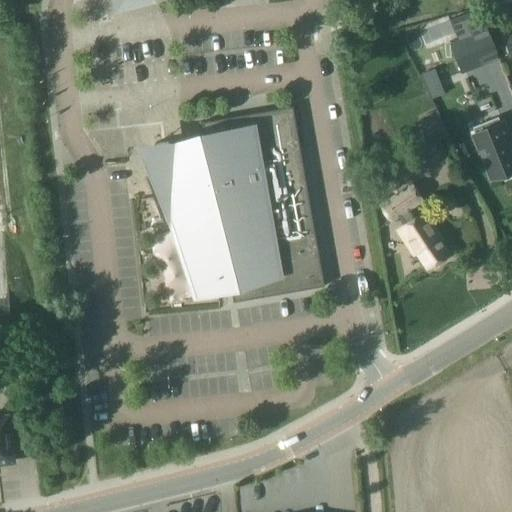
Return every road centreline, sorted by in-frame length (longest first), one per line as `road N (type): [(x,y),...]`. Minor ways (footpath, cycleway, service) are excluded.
road 1 (residential): [(57,40),(69,135),(90,173),(113,349),(352,322)]
road 2 (unclassified): [(387,390),(254,465),(68,511)]
road 3 (residential): [(352,322),(301,44),(304,14)]
road 4 (residential): [(304,14),(57,40)]
road 5 (unclassified): [(511,306),(387,390)]
